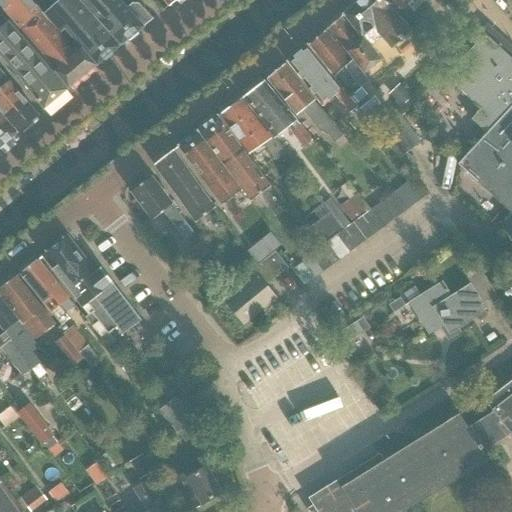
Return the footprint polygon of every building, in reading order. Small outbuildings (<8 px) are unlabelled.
[(0,0),(0,6),(68,90),(95,67),(81,49),(75,53),(59,34),(59,33),(39,9),(38,9),(30,0),(0,0)] [(59,33),(68,26),(72,31),(70,33),(97,66),(118,48),(77,0),(64,0),(50,12),(43,5),(39,9),(59,33)] [(79,0),(122,46),(144,28),(143,27),(152,20),(138,5),(133,4),(126,9),(117,0),(79,0)] [(340,43),(354,60),(365,74),(381,60),(370,47),(382,37),(392,49),(412,31),(393,12),(398,7),(391,0),(362,0),(343,16),(363,37),(359,40),(353,32),(340,43)] [(393,0),(402,10),(407,5),(414,11),(425,0),(393,0)] [(0,14),(0,57),(14,74),(43,111),(66,92),(35,55),(0,14)] [(341,18),(328,29),(340,43),(353,32),(341,18)] [(335,77),(346,68),(352,76),(351,76),(361,88),(369,81),(364,75),(365,74),(354,60),(351,62),(325,31),(308,45),(335,77)] [(511,58),(485,34),(446,77),(480,109),(471,119),(486,134),(511,106),(511,58)] [(350,113),(359,106),(335,77),(308,45),(288,62),(324,105),(336,95),(350,113)] [(327,136),(328,135),(333,142),(343,134),(332,121),(327,117),(321,108),(315,100),(285,64),(267,79),(297,115),(303,109),(317,128),(327,136)] [(0,113),(17,133),(37,117),(0,73),(0,113)] [(270,131),(275,137),(292,124),(296,129),(293,132),(305,146),(313,140),(264,82),(244,97),(270,131)] [(361,89),(352,96),(358,103),(368,96),(361,89)] [(277,160),(287,152),(275,137),(270,131),(267,133),(241,99),(220,115),(250,154),(264,144),(277,160)] [(511,106),(486,134),(458,164),(511,213),(511,211),(511,106)] [(0,146),(17,133),(0,113),(0,146)] [(271,187),(218,116),(198,131),(251,202),(271,187)] [(251,202),(198,131),(178,147),(222,204),(234,195),(241,190),(250,202),(251,202)] [(174,150),(155,164),(196,223),(216,208),(197,184),(174,150)] [(408,152),(400,157),(407,168),(415,162),(408,152)] [(164,212),(185,239),(195,232),(173,204),(152,177),(132,193),(153,220),(164,212)] [(406,184),(418,201),(427,195),(415,178),(406,184)] [(408,209),(418,201),(406,184),(396,192),(408,209)] [(345,229),(351,224),(322,186),(314,191),(343,230),(345,229)] [(408,209),(396,192),(388,197),(400,214),(408,209)] [(341,206),(352,221),(366,211),(355,196),(341,206)] [(400,214),(388,197),(379,204),(389,217),(392,220),(400,214)] [(392,220),(389,217),(379,204),(371,210),(383,227),(392,220)] [(383,227),(371,210),(362,217),(374,234),(383,227)] [(330,233),(339,226),(332,217),(323,223),(322,221),(311,230),(319,239),(329,232),(330,233)] [(365,240),(374,234),(362,217),(353,223),(365,240)] [(365,240),(353,223),(351,224),(345,229),(357,246),(365,240)] [(336,235),(337,237),(348,252),(357,246),(345,229),(343,230),(336,235)] [(337,237),(336,235),(327,242),(340,259),(348,252),(337,237)] [(272,236),(257,248),(265,258),(281,246),(272,236)] [(44,256),(85,307),(88,304),(95,312),(86,319),(109,347),(116,342),(110,334),(119,328),(124,334),(142,321),(113,284),(114,284),(101,268),(95,273),(67,237),(44,256)] [(202,242),(181,258),(189,268),(209,252),(202,242)] [(340,259),(327,242),(319,248),(331,265),(340,259)] [(319,248),(309,255),(322,272),(331,265),(319,248)] [(277,277),(288,268),(276,252),(264,261),(247,275),(252,282),(226,303),(244,325),(276,298),(266,286),(277,277)] [(309,255),(301,261),(313,278),(322,272),(309,255)] [(39,260),(21,274),(62,325),(70,318),(61,307),(70,299),(39,260)] [(481,270),(468,278),(471,284),(451,296),(443,282),(410,302),(429,334),(444,325),(450,334),(485,312),(480,303),(495,293),(481,270)] [(0,295),(26,329),(36,341),(56,325),(18,276),(0,290),(0,295)] [(0,295),(0,325),(33,370),(41,364),(32,352),(39,347),(26,329),(0,295)] [(389,305),(394,313),(406,306),(401,298),(389,305)] [(357,322),(343,330),(349,340),(363,332),(357,322)] [(17,368),(24,376),(33,370),(0,325),(0,350),(2,349),(16,368),(17,368)] [(63,335),(65,336),(78,353),(88,346),(73,327),(63,335)] [(74,368),(84,360),(78,353),(65,336),(56,344),(74,368)] [(493,412),(492,412),(510,435),(511,434),(511,436),(511,380),(485,402),(493,412)] [(178,433),(196,418),(197,419),(200,416),(189,402),(184,407),(177,398),(160,412),(178,434),(179,433),(178,433)] [(44,443),(48,450),(58,442),(53,436),(28,405),(18,414),(43,444),(44,443)] [(405,511),(488,461),(482,452),(510,435),(492,412),(493,412),(467,428),(459,415),(384,461),(380,454),(308,498),(316,511),(405,511)] [(204,428),(197,419),(196,418),(178,433),(179,433),(186,443),(204,428)] [(166,445),(174,455),(184,446),(176,437),(166,445)] [(99,458),(108,472),(122,462),(113,449),(99,458)] [(130,462),(140,480),(154,471),(143,454),(130,462)] [(88,470),(98,484),(110,476),(100,461),(88,470)] [(170,484),(187,511),(191,511),(223,493),(207,467),(187,479),(185,475),(170,484)] [(23,511),(0,479),(0,511),(23,511)] [(166,511),(146,481),(133,489),(147,511),(166,511)] [(62,484),(50,493),(57,502),(69,493),(62,484)] [(36,487),(20,498),(30,511),(31,511),(47,502),(36,487)]
